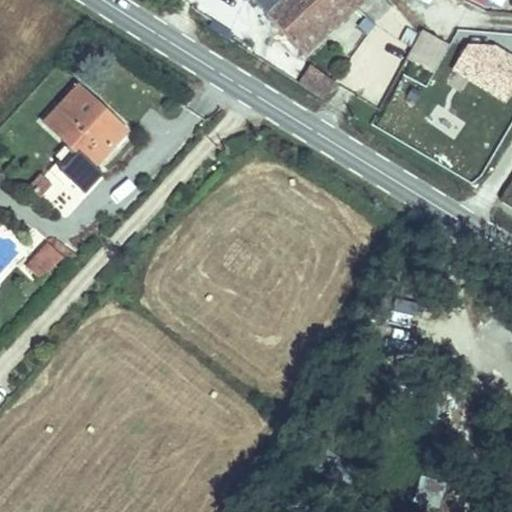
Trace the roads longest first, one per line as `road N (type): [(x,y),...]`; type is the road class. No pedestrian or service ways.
road 1 (secondary): [(511,254),(112,0)]
road 2 (unknown): [(275,103),(144,254)]
